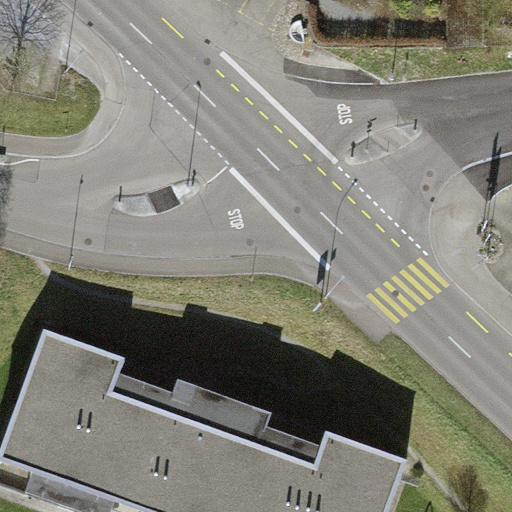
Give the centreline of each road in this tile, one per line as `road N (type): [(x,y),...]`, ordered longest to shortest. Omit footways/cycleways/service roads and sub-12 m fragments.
road 1 (primary): [(282,168),(511,392)]
road 2 (residential): [(282,168),(123,205),(0,190)]
road 3 (primary): [(107,0),(282,168)]
road 4 (residential): [(282,168),(511,116)]
